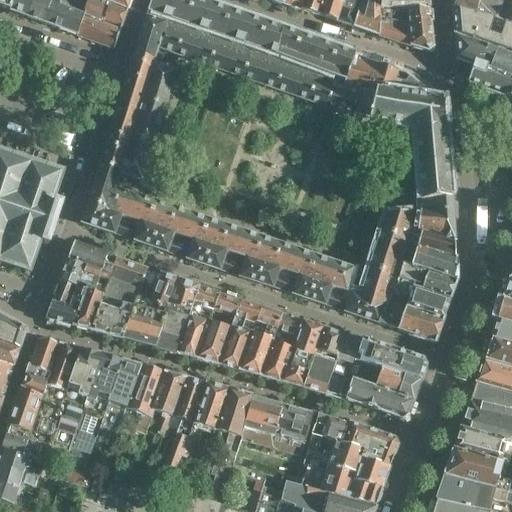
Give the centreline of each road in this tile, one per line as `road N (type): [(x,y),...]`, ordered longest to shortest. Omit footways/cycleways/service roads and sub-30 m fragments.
road 1 (residential): [(0,308),(32,327),(114,70)]
road 2 (residential): [(114,70),(0,29)]
